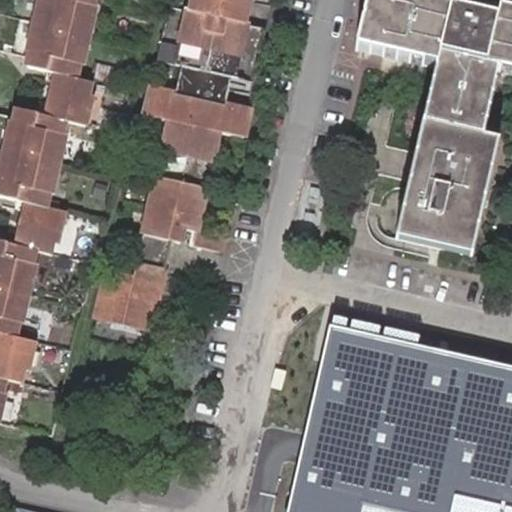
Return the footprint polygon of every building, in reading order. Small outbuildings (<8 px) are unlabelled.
[(0,0),(0,16),(32,24),(37,0),(0,0)] [(89,37),(97,7),(94,6),(95,0),(39,0),(34,24),(89,37)] [(251,97),(265,30),(248,26),(253,0),(189,0),(187,13),(169,9),(156,62),(182,68),(175,95),(150,89),(144,117),(168,123),(161,155),(143,237),(133,277),(106,271),(94,321),(149,333),(170,243),(181,245),(184,230),(196,233),(193,248),(224,255),(228,239),(199,233),(222,136),(245,141),(251,112),(226,107),(229,92),(251,97)] [(439,0),(438,6),(409,0),(365,0),(354,50),(434,69),(395,240),(471,258),(499,141),(483,138),(498,71),(511,74),(511,11),(501,10),(503,0),(439,0)] [(0,52),(24,58),(32,24),(0,16),(0,52)] [(82,67),(89,37),(34,24),(27,55),(30,55),(27,69),(57,75),(76,80),(80,66),(82,67)] [(85,127),(93,98),(92,98),(88,97),(92,84),(76,80),(57,75),(46,118),(67,123),(85,127)] [(59,167),(66,136),(64,136),(67,123),(46,118),(17,111),(13,125),(11,124),(4,154),(59,167)] [(0,152),(2,153),(10,118),(0,115),(0,152)] [(52,196),(59,167),(4,154),(0,168),(0,198),(26,205),(46,209),(50,196),(52,196)] [(57,246),(65,214),(46,209),(26,205),(16,247),(36,252),(51,255),(53,245),(57,246)] [(0,288),(29,295),(36,266),(33,265),(36,252),(16,247),(0,243),(0,288)] [(22,326),(29,295),(0,288),(0,335),(16,339),(19,326),(22,326)] [(28,373),(35,343),(16,339),(0,335),(0,380),(6,382),(21,385),(24,372),(28,373)] [(511,511),(511,378),(335,340),(310,451),(297,511),(511,511)] [(68,370),(73,352),(54,348),(50,366),(68,370)] [(30,366),(43,371),(50,354),(36,349),(30,366)]
